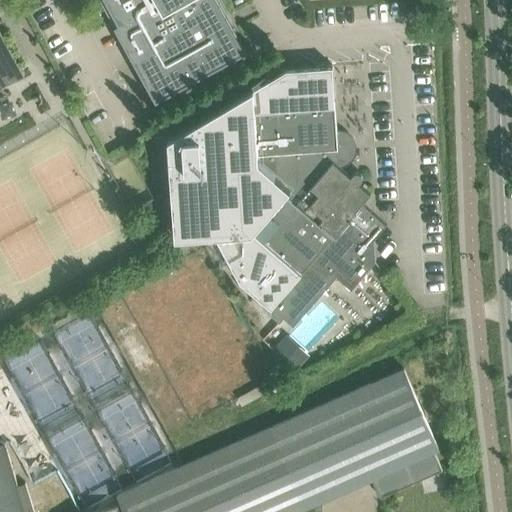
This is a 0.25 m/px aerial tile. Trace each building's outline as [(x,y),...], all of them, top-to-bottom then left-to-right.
[(101,0),(156,99),(246,50),(218,0),(101,0)] [(0,37),(0,89),(21,77),(18,70),(2,42),(0,37)] [(286,68),(168,138),(175,236),(215,234),(240,279),(269,306),(273,309),(268,314),(278,322),(282,317),(292,326),(335,276),(351,289),(375,261),(374,239),(386,225),(361,203),(370,192),(359,182),(361,179),(362,177),(362,176),(362,175),(361,173),(360,172),(358,171),(357,171),(356,171),(355,171),(354,172),(351,175),(340,165),(343,165),(346,164),(349,162),(351,160),(352,159),(354,157),(355,155),(356,152),(356,149),(356,146),(356,143),(355,140),(353,137),(352,136),(350,134),(349,133),(346,131),(343,130),(340,130),(337,130),(332,65),(286,68)] [(403,300),(394,305),(399,314),(408,309),(403,300)] [(366,333),(377,326),(369,314),(359,321),(366,333)] [(309,354),(288,334),(269,353),(291,374),(309,354)] [(121,503),(87,511),(299,511),(373,479),(380,497),(442,469),(434,452),(440,450),(403,368),(278,423),(117,495),(121,503)] [(34,511),(28,492),(20,494),(5,442),(4,441),(3,440),(1,439),(0,439),(0,511),(34,511)] [(459,482),(456,471),(444,474),(447,485),(459,482)]
